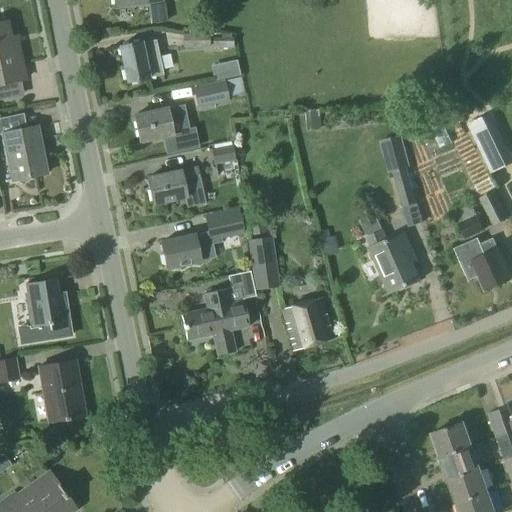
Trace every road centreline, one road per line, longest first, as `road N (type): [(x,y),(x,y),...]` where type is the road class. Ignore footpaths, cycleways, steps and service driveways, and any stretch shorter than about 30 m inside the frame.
road 1 (residential): [(511,312),(340,378),(144,427)]
road 2 (unclassified): [(100,224),(53,0)]
road 3 (unclassified): [(144,427),(100,224)]
road 4 (residential): [(208,511),(269,467),(383,408)]
road 5 (residential): [(383,408),(511,353)]
